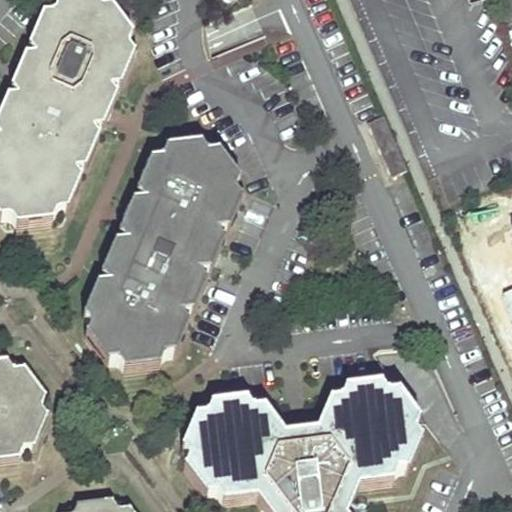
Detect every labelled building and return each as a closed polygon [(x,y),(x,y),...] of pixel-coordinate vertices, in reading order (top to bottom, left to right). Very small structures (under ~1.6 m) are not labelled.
[(96,12),(90,4),(54,8),(49,19),(40,19),(26,51),(32,60),(22,61),(16,75),(10,91),(16,101),(4,102),(0,111),(0,220),(6,221),(13,230),(49,225),(54,215),(65,213),(78,183),(72,174),(82,172),(95,141),(89,133),(100,131),(106,115),(112,101),(105,91),(117,90),(130,59),(123,50),(128,40),(107,11),(96,12)] [(402,170),(380,118),(365,124),(389,176),(402,170)] [(147,162),(133,196),(140,203),(130,204),(124,220),(116,238),(123,245),(113,245),(99,279),(105,286),(96,287),(81,321),(87,329),(84,339),(106,368),(116,367),(123,375),(159,371),(163,361),(173,359),(188,326),(181,319),(191,318),(205,285),(199,277),(208,277),(217,259),(222,243),(216,236),(226,236),(240,202),(234,193),(237,184),(215,154),(205,155),(198,147),(162,151),(157,160),(147,162)] [(0,465),(18,464),(18,461),(21,454),(24,455),(24,451),(32,452),(34,452),(48,418),(46,417),(42,412),(43,409),(41,407),(45,401),(46,400),(24,371),(22,372),(15,373),(14,371),(12,371),(7,367),(7,364),(0,364),(0,465)] [(418,428),(397,397),(386,398),(380,391),(346,395),(341,404),(331,406),(316,436),(301,438),(285,440),(264,412),(254,414),(248,406),(211,410),(207,419),(197,421),(182,454),(188,462),(184,471),(206,500),(216,499),(221,507),(256,503),(262,511),(349,511),(358,491),(392,488),(396,478),(405,477),(420,445),(414,437),(418,428)]
